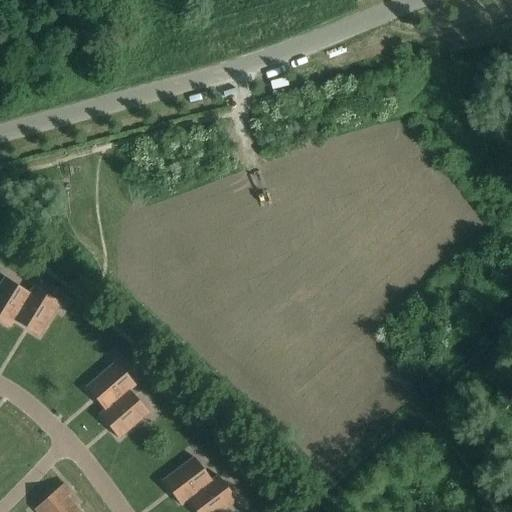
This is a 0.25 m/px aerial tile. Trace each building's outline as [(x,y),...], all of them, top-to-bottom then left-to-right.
[(9,328),(34,287),(33,287),(28,294),(4,280),(5,279),(4,278),(0,284),(0,320),(9,326),(8,327),(9,328)] [(9,328),(12,323),(14,320),(38,335),(37,336),(38,336),(58,304),(59,303),(58,302),(58,303),(34,288),(34,287),(9,328)] [(98,416),(99,416),(135,385),(134,384),(133,385),(115,364),(116,363),(115,362),(85,388),(86,389),(87,388),(105,410),(98,416)] [(135,385),(99,416),(99,417),(100,416),(118,437),(118,438),(118,439),(120,437),(148,413),(147,412),(147,413),(128,391),(135,385)] [(180,505),(218,477),(218,476),(210,482),(193,459),(194,459),(193,458),(162,481),(163,482),(164,482),(181,504),(180,505)] [(218,477),(180,505),(180,506),(188,500),(196,511),(220,511),(234,502),(236,500),(235,499),(234,500),(217,478),(218,477)] [(63,485),(64,484),(64,483),(34,509),(35,510),(37,509),(39,511),(77,511),(65,498),(71,492),(71,491),(70,492),(70,493),(65,498),(57,490),(63,484),(63,485)]
